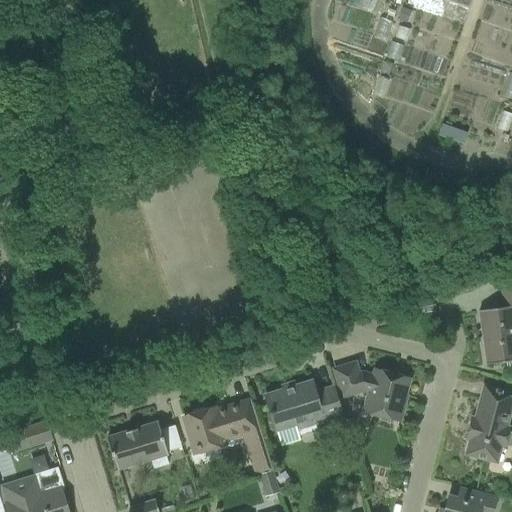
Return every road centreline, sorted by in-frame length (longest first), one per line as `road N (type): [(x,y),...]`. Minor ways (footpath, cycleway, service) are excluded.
road 1 (residential): [(409,511),(443,376),(442,364),(420,352),(339,334),(69,424)]
road 2 (residential): [(69,424),(0,217)]
